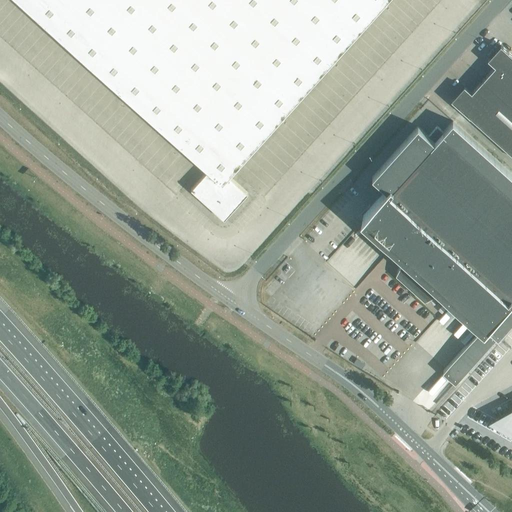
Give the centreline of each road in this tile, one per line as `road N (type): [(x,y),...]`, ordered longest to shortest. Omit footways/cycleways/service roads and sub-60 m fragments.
road 1 (unclassified): [(233,303),(508,0)]
road 2 (secondary): [(233,303),(362,393),(482,511)]
road 3 (secondary): [(0,116),(233,303)]
road 4 (motorway): [(156,511),(0,328)]
road 5 (motorway): [(0,374),(121,511)]
road 6 (motorway): [(0,405),(76,511)]
road 7 (unknown): [(427,454),(511,360)]
